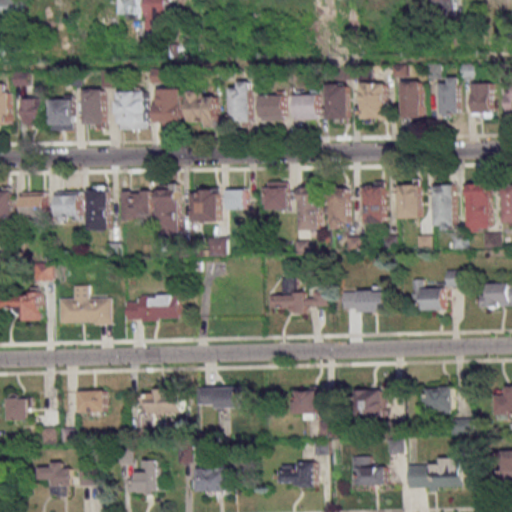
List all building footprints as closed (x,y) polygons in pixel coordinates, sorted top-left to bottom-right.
[(6,0),(7,16),(26,16),(25,0),(6,0)] [(49,0),(34,0),(35,21),(49,21),(49,0)] [(55,0),(56,21),(73,21),(73,0),(55,0)] [(122,25),(121,0),(104,0),(104,25),(122,25)] [(144,17),(143,0),(124,0),(125,17),(144,17)] [(148,0),(148,29),(170,29),(170,0),(148,0)] [(461,0),(462,14),(481,14),(480,0),(461,0)] [(510,0),(489,0),(490,12),(510,12),(510,0)] [(443,76),(443,114),(463,114),(463,76),(443,76)] [(234,120),(255,120),(255,81),(234,81),(234,120)] [(392,120),(392,81),(364,81),(364,120),(392,120)] [(426,81),(405,81),(405,117),(426,117),(426,81)] [(475,81),(475,115),(497,115),(497,81),(475,81)] [(0,124),(14,124),(14,84),(0,83),(0,124)] [(353,119),(353,84),(330,84),(330,119),(353,119)] [(109,125),(109,88),(88,88),(88,125),(109,125)] [(186,121),(186,88),(159,88),(159,121),(186,121)] [(151,128),(151,89),(123,89),(123,128),(151,128)] [(298,119),(323,119),(323,90),(298,90),(298,119)] [(221,123),(221,91),(192,91),(192,123),(221,123)] [(289,119),(289,94),(263,94),(263,119),(289,119)] [(54,129),(78,129),(78,96),(54,96),(54,129)] [(26,98),(26,123),(47,123),(47,98),(26,98)] [(402,218),(425,218),(425,179),(402,179),(402,218)] [(265,182),(265,208),(293,208),(293,182),(265,182)] [(368,182),(368,222),(389,222),(389,182),(368,182)] [(471,183),(471,227),(496,227),(496,183),(471,183)] [(460,229),(459,184),(437,185),(438,229),(460,229)] [(112,230),(112,187),(91,187),(92,230),(112,230)] [(333,228),(353,228),(353,187),(333,187),(333,228)] [(304,188),(304,229),(325,229),(325,188),(304,188)] [(184,234),(184,189),(161,189),(161,234),(184,234)] [(195,222),(225,222),(225,189),(195,189),(195,222)] [(250,209),(250,189),(230,189),(230,209),(250,209)] [(0,190),(0,235),(16,235),(16,190),(0,190)] [(60,216),(84,216),(83,190),(59,190),(60,216)] [(155,219),(155,190),(126,190),(126,219),(155,219)] [(49,192),(25,192),(25,216),(49,216),(49,192)] [(350,250),(364,250),(364,236),(350,236),(350,250)] [(41,278),(54,278),(54,267),(41,267),(41,278)] [(272,309),(310,309),(310,305),(330,305),(330,287),(299,287),(299,277),(284,277),(284,294),(272,294),(272,309)] [(416,279),(416,309),(450,309),(450,287),(425,287),(425,279),(416,279)] [(511,282),(484,283),(484,307),(511,307),(511,282)] [(62,323),(115,323),(115,297),(94,297),(94,285),(76,285),(76,297),(62,297),(62,323)] [(389,311),(389,288),(345,288),(345,311),(389,311)] [(26,320),(44,320),(44,291),(8,291),(8,310),(26,310),(26,320)] [(183,319),(182,294),(139,294),(139,301),(129,301),(130,320),(183,319)] [(499,414),(511,414),(511,386),(499,386),(499,414)] [(243,387),(207,387),(207,408),(243,408),(243,387)] [(361,387),(361,418),(387,418),(387,387),(361,387)] [(459,387),(425,387),(425,402),(430,402),(430,412),(459,412),(459,387)] [(323,388),(300,388),(300,416),(323,416),(323,388)] [(151,389),(150,413),(185,413),(185,389),(151,389)] [(82,390),(82,412),(109,412),(109,390),(82,390)] [(11,419),(33,419),(33,395),(11,395),(11,419)] [(64,427),(64,442),(79,442),(79,427),(64,427)] [(392,438),(392,452),(406,452),(406,438),(392,438)] [(181,462),(196,462),(196,447),(181,447),(181,462)] [(355,485),(386,485),(386,465),(375,465),(375,455),(355,455),(355,485)] [(411,461),(411,489),(466,488),(466,460),(411,461)] [(320,462),(284,462),(284,487),(320,487),(320,462)] [(54,496),(74,496),(74,464),(42,464),(42,479),(54,479),(54,496)] [(82,485),(96,485),(96,466),(82,466),(82,485)] [(235,467),(201,467),(201,491),(235,491),(235,467)] [(131,468),(131,492),(164,492),(164,468),(131,468)]
